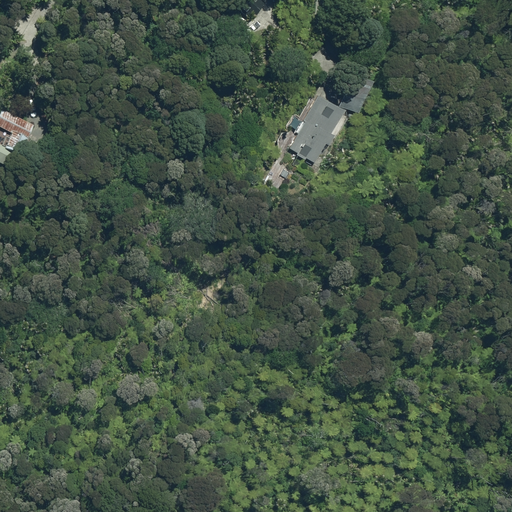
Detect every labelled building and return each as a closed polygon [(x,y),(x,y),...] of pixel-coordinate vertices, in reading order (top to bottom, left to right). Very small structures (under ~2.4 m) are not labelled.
[(238,0),(234,5),(251,20),(266,4),(261,0),(238,0)] [(107,24),(114,29),(118,23),(112,18),(107,24)] [(338,105),(355,112),(368,80),(351,73),(338,105)] [(305,157),(313,161),(324,142),(327,144),(333,134),(330,132),(342,110),(316,95),(302,119),(304,120),(288,147),(296,152),(295,153),(304,159),(305,157)] [(0,166),(28,179),(40,153),(25,146),(34,126),(1,111),(0,113),(0,129),(12,135),(5,149),(0,146),(0,166)]
